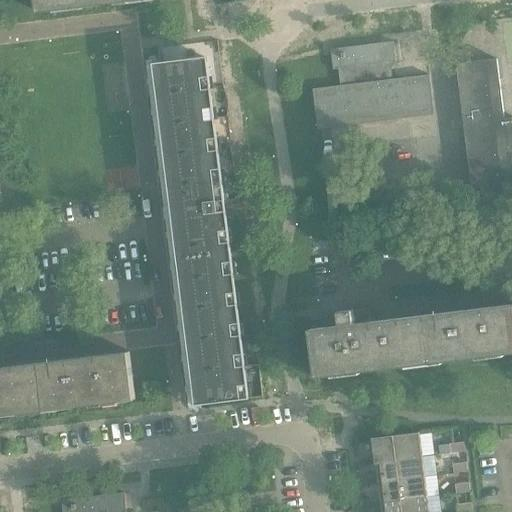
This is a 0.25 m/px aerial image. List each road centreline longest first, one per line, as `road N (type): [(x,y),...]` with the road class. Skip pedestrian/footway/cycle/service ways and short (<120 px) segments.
road 1 (unclassified): [(317,511),(301,436),(0,470)]
road 2 (residential): [(511,262),(343,284)]
